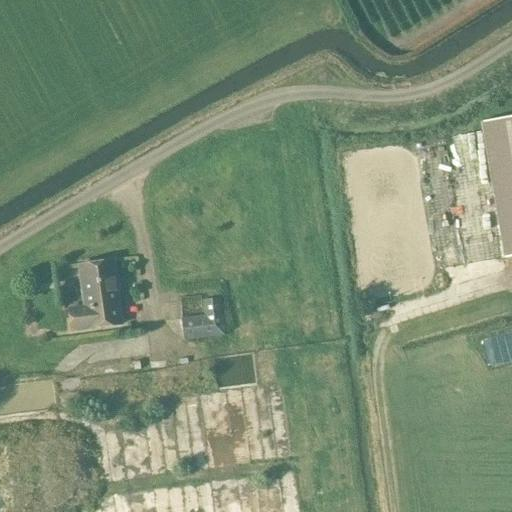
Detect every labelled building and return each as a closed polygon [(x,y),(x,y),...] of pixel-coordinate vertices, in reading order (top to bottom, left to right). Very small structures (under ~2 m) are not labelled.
[(511,116),(481,122),(504,258),(511,256),(511,116)] [(114,261),(80,265),(85,307),(69,309),(72,331),(122,324),(114,261)] [(68,268),(68,305),(80,305),(80,268),(68,268)] [(203,302),(205,317),(181,319),(184,341),(225,336),(221,300),(203,302)] [(511,331),(485,338),(491,363),(511,358),(511,331)]
